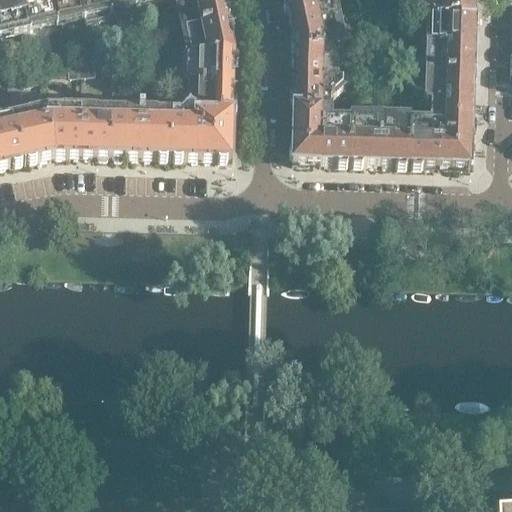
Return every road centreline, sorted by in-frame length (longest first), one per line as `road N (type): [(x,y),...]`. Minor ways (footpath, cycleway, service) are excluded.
road 1 (residential): [(0,218),(57,206),(213,211),(260,203)]
road 2 (residential): [(260,203),(494,207)]
road 3 (residential): [(494,207),(499,0)]
road 4 (residential): [(254,0),(264,51),(260,203)]
